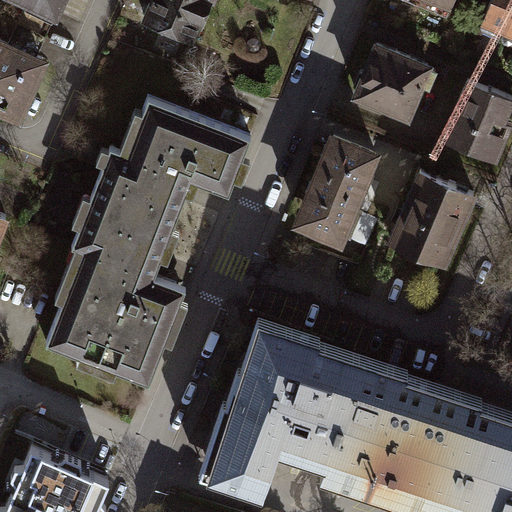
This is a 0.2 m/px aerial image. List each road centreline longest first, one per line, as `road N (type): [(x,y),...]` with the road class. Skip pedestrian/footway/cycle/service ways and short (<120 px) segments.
road 1 (residential): [(228,262),(411,331),(431,331),(450,314),(511,176)]
road 2 (residential): [(337,0),(228,262)]
road 3 (residential): [(108,0),(43,141),(31,146),(0,134)]
road 4 (residential): [(228,262),(151,446)]
road 5 (residential): [(151,446),(9,385)]
